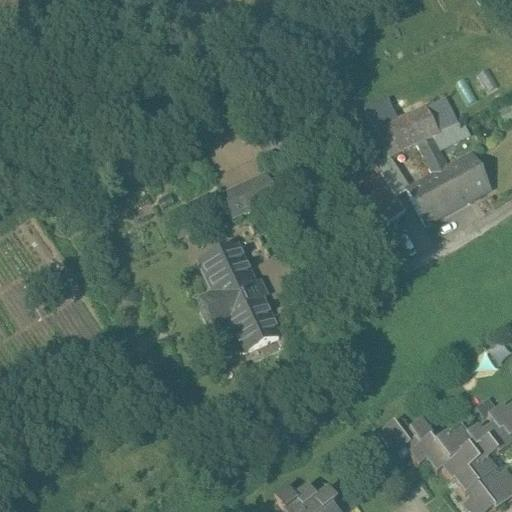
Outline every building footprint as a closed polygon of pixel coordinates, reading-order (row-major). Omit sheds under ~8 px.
[(31,0),(0,0),(0,19),(34,7),(31,0)] [(443,104),(397,127),(386,106),(363,117),(369,130),(386,164),(398,158),(416,149),(431,142),(456,129),(443,104)] [(335,140),(324,122),(314,128),(326,146),(335,140)] [(456,129),(431,142),(440,158),(472,142),(463,126),(456,129)] [(386,164),(369,130),(352,139),(360,156),(359,162),(348,167),(355,180),(373,171),(386,164)] [(431,142),(416,149),(432,181),(447,173),(440,158),(431,142)] [(432,181),(406,196),(424,229),(488,192),(470,160),(447,173),(432,181)] [(395,204),(373,171),(355,180),(348,183),(380,231),(399,220),(391,207),(395,204)] [(264,183),(221,203),(231,225),(275,204),(264,183)] [(186,220),(164,230),(169,241),(192,231),(186,220)] [(234,250),(199,266),(215,298),(203,304),(216,331),(228,326),(243,358),(278,342),(234,250)] [(483,422),(495,414),(487,403),(475,411),(483,422)] [(461,438),(449,447),(445,443),(434,452),(429,446),(433,443),(421,426),(409,435),(402,426),(395,431),(392,429),(377,440),(394,462),(404,454),(418,473),(425,468),(435,481),(440,477),(451,491),(453,489),(468,508),(462,511),(502,511),(511,505),(511,486),(511,487),(504,477),(498,482),(487,468),(495,461),(496,463),(511,450),(511,449),(509,445),(511,442),(511,409),(489,428),(491,431),(480,440),(476,435),(465,443),(461,438)] [(314,506),(305,495),(291,506),(294,510),(292,511),(332,511),(335,510),(326,497),(314,506)]
